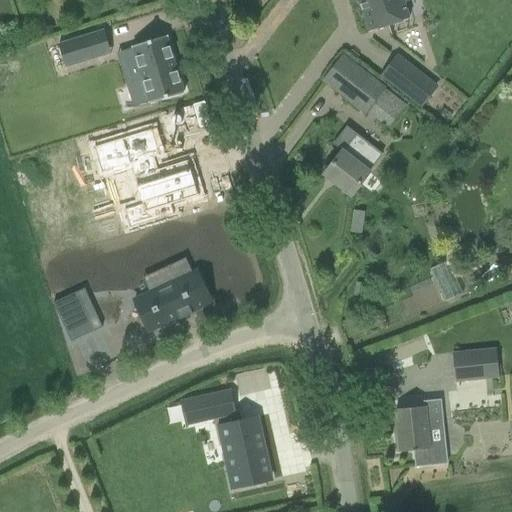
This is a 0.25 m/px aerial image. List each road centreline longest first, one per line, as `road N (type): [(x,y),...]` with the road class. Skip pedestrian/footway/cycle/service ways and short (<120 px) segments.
road 1 (unclassified): [(0,451),(307,310)]
road 2 (unclassified): [(307,310),(211,0)]
road 3 (unclassified): [(348,511),(337,423),(307,310)]
